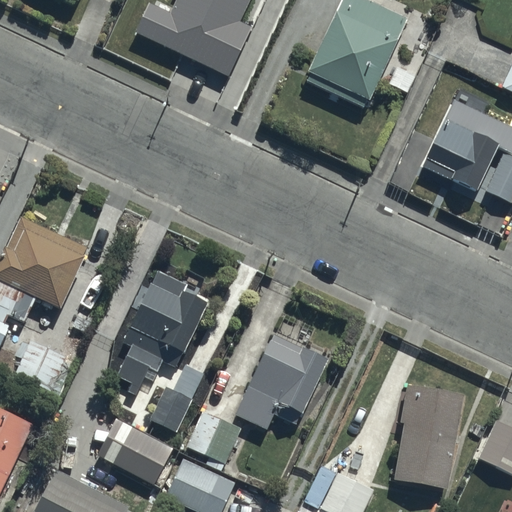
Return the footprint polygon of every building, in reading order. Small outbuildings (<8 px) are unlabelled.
[(249,0),(176,0),(170,13),(149,3),(135,32),(229,76),(252,28),(239,22),(249,0)] [(406,24),(354,0),(342,0),(305,78),(307,79),(305,85),(362,111),(365,105),(368,106),(406,24)] [(511,61),(499,92),(511,97),(511,61)] [(511,130),(452,101),(420,169),(476,196),(478,193),(510,208),(511,203),(511,161),(511,160),(511,130)] [(4,327),(7,320),(21,325),(31,302),(59,314),(83,261),(81,260),(85,250),(19,221),(6,251),(2,249),(0,253),(0,349),(1,350),(11,329),(4,327)] [(151,284),(123,344),(130,346),(112,389),(140,402),(154,373),(158,375),(162,365),(176,371),(205,309),(151,284)] [(272,339),(234,418),(267,434),(275,419),(293,428),(299,417),(301,418),(327,365),(272,339)] [(65,360),(30,344),(15,378),(50,394),(65,360)] [(173,436),(190,402),(166,390),(149,424),(173,436)] [(462,400),(405,390),(393,486),(446,494),(462,400)] [(0,498),(33,429),(0,413),(0,498)] [(223,467),(239,432),(199,415),(184,450),(223,467)] [(511,478),(511,433),(493,424),(475,462),(511,478)] [(178,453),(135,432),(117,469),(160,491),(178,453)] [(240,511),(225,506),(233,487),(179,464),(164,500),(191,511),(240,511)] [(339,479),(335,477),(318,511),(363,511),(372,494),(368,492),(371,486),(342,473),(339,479)] [(127,511),(128,511),(53,474),(33,511),(127,511)]
